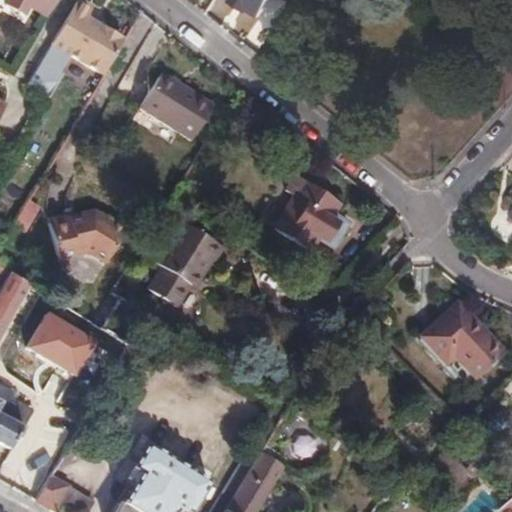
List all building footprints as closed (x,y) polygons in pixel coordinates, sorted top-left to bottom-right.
[(3,0),(2,3),(20,14),(26,4),(44,14),(52,0),(3,0)] [(86,14),(91,8),(77,0),(74,0),(48,43),(100,74),(122,40),(98,26),(84,18),(86,14)] [(278,0),(220,0),(264,24),(278,0)] [(101,22),(86,14),(84,18),(98,26),(101,22)] [(159,68),(155,74),(178,88),(182,82),(159,68)] [(178,88),(155,74),(136,106),(189,137),(212,99),(182,82),(178,88)] [(271,227),(307,249),(314,238),(332,210),(337,203),(292,174),(283,189),(292,195),(271,227)] [(0,202),(0,218),(1,219),(8,207),(0,202)] [(86,208),(60,215),(61,220),(92,212),(86,208)] [(332,210),(314,238),(331,249),(349,221),(332,210)] [(61,220),(60,215),(38,220),(46,257),(79,250),(97,261),(118,227),(92,212),(61,220)] [(147,289),(173,305),(204,257),(211,261),(220,246),(180,221),(153,262),(160,267),(147,289)] [(0,327),(25,283),(6,272),(0,283),(0,444),(9,449),(29,409),(8,398),(11,391),(0,385),(0,327)] [(121,289),(114,284),(109,292),(116,296),(121,289)] [(90,322),(127,345),(140,324),(146,314),(116,296),(109,292),(90,322)] [(499,353),(455,306),(422,337),(444,363),(453,355),(473,376),(499,353)] [(110,391),(57,360),(37,399),(87,429),(110,391)] [(117,500),(114,506),(110,511),(167,511),(172,504),(184,511),(187,511),(207,482),(143,443),(128,467),(138,473),(119,502),(117,500)] [(223,511),(255,511),(282,468),(259,453),(223,511)] [(49,474),(50,472),(24,457),(7,486),(35,500),(49,474)] [(406,484),(413,476),(401,464),(388,478),(395,485),(401,479),(406,484)] [(69,486),(49,474),(35,500),(54,510),(58,503),(69,486)] [(437,511),(446,511),(450,509),(413,476),(406,484),(437,511)] [(85,511),(93,501),(69,486),(58,503),(72,511),(85,511)] [(494,511),(511,511),(511,495),(494,511)]
